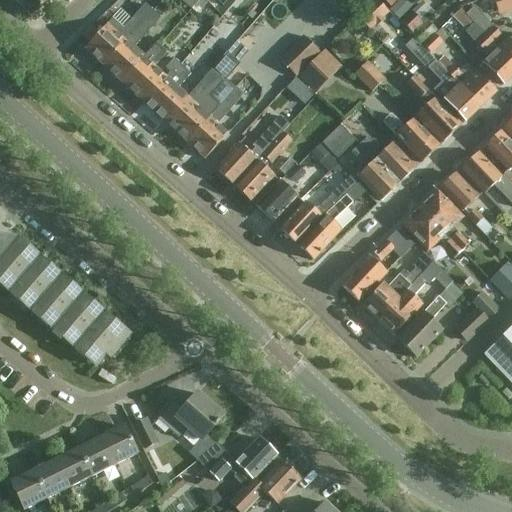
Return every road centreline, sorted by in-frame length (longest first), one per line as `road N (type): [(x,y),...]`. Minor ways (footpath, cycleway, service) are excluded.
road 1 (secondary): [(483,511),(411,478),(0,93)]
road 2 (residential): [(306,295),(40,52)]
road 3 (residential): [(306,295),(511,100)]
road 4 (residential): [(511,451),(453,435),(306,295)]
road 5 (residential): [(194,348),(0,182)]
road 6 (residential): [(373,511),(194,348)]
road 7 (residential): [(0,344),(80,405),(109,399),(181,363),(194,348)]
